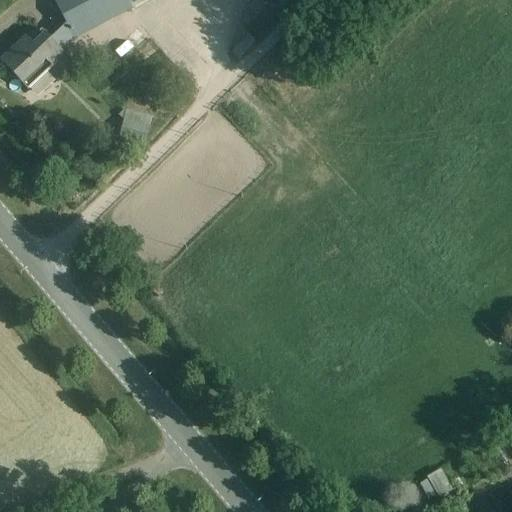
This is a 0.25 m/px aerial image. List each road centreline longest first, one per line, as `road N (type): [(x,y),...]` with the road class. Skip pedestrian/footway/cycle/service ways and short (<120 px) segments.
road 1 (unclassified): [(315,0),(38,269)]
road 2 (tertiary): [(244,511),(38,269)]
